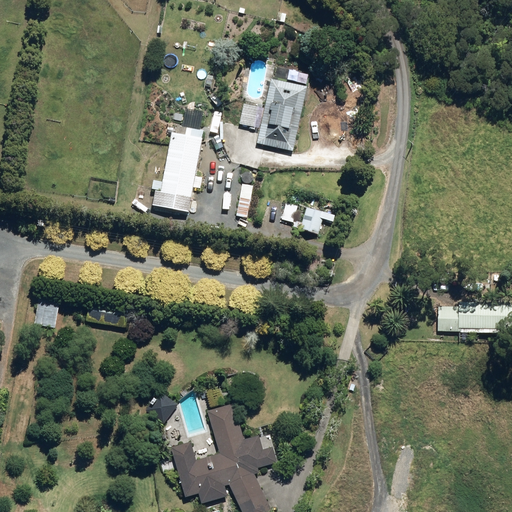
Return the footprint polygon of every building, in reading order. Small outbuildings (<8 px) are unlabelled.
[(307,88),(271,80),(265,109),(244,105),(240,125),(260,130),(257,144),(293,152),(307,88)] [(178,136),(172,134),(163,183),(154,181),(152,191),(161,192),(160,194),(155,193),(153,208),(189,214),(194,188),(200,190),(202,179),(196,178),(203,140),(202,140),(204,131),(180,127),(178,136)] [(233,185),(226,184),(223,199),(231,200),(233,185)] [(254,187),(243,185),(237,217),(249,219),(254,187)] [(337,202),(329,200),(325,212),(336,216),(339,208),(335,207),(337,202)] [(298,208),(286,205),(282,221),(293,224),(298,208)] [(335,216),(308,208),(301,231),(318,236),(323,220),(333,223),(335,216)] [(61,295),(40,291),(34,326),(55,329),(61,295)] [(129,308),(90,303),(87,323),(126,328),(129,308)] [(459,308),(439,307),(438,332),(460,333),(460,343),(467,343),(467,334),(499,335),(499,331),(511,331),(511,305),(459,303),(459,308)] [(160,393),(146,412),(164,425),(178,406),(160,393)] [(191,443),(171,449),(186,499),(199,495),(202,505),(228,498),(225,488),(229,486),(241,511),(271,511),(255,476),(259,475),(258,469),(277,464),(273,449),(263,451),(259,437),(244,441),(234,405),(208,412),(220,455),(196,462),(191,443)]
